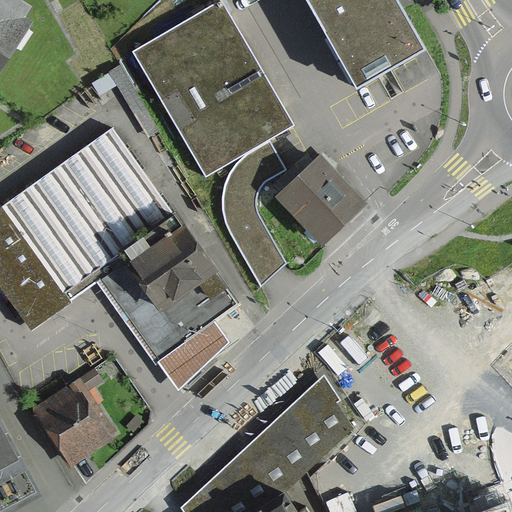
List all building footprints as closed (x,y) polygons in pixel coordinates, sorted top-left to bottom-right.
[(0,0),(0,70),(33,21),(0,0)] [(387,0),(294,0),(355,108),(426,69),(387,0)] [(225,6),(138,58),(206,183),(240,163),(296,131),(225,6)] [(119,127),(0,205),(0,285),(29,330),(103,281),(173,387),(234,346),(216,320),(238,305),(119,127)] [(288,268),(257,209),(258,197),(262,191),(266,185),(287,174),(271,146),(240,163),(232,175),(227,188),(224,201),(224,211),(226,227),(263,291),(288,268)] [(274,194),(322,245),(369,201),(321,150),(274,194)] [(121,435),(93,388),(105,381),(98,369),(34,407),(69,466),(121,435)] [(357,422),(326,375),(182,508),(185,511),(300,511),(286,490),(357,422)] [(0,511),(4,511),(50,485),(11,421),(0,402),(0,511)] [(511,511),(511,504),(511,502),(484,511),(511,511)]
